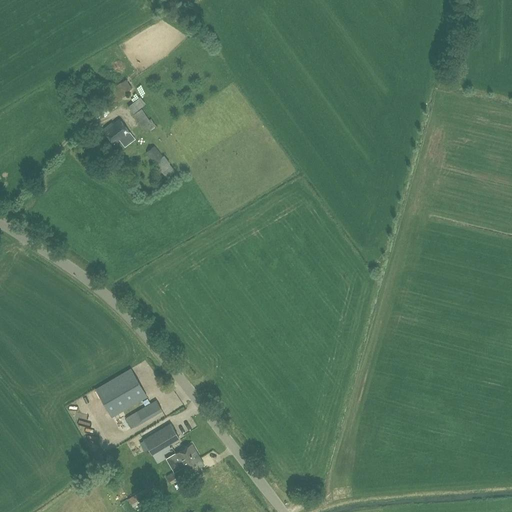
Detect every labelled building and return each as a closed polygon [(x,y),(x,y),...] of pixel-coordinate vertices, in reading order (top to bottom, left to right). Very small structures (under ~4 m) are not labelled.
[(128,94),(121,83),(107,91),(114,103),(128,94)] [(133,114),(146,104),(140,96),(127,107),(133,114)] [(104,116),(111,111),(106,105),(100,110),(104,116)] [(133,115),(145,132),(149,129),(150,131),(155,127),(154,126),(156,125),(151,119),(149,120),(142,109),(133,115)] [(135,140),(119,118),(113,123),(112,122),(102,130),(114,145),(120,141),(125,147),(135,140)] [(146,153),(167,178),(175,171),(169,164),(170,163),(164,155),(163,156),(154,146),(146,153)] [(96,389),(112,417),(147,396),(131,369),(96,389)] [(133,428),(162,411),(156,400),(126,417),(133,428)] [(152,455),(179,438),(170,423),(143,439),(152,455)] [(187,475),(204,465),(192,443),(174,454),(187,475)] [(178,480),(173,471),(166,476),(171,484),(178,480)] [(133,507),(158,492),(153,483),(128,498),(133,507)]
